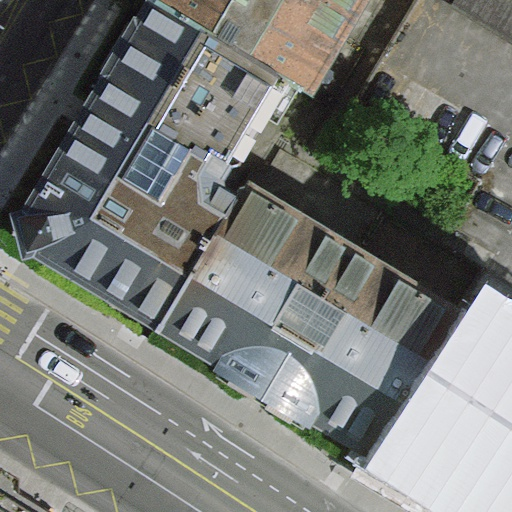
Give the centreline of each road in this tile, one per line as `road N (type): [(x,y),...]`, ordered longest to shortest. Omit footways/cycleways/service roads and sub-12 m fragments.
road 1 (secondary): [(230,511),(0,363)]
road 2 (secondary): [(0,107),(65,0)]
